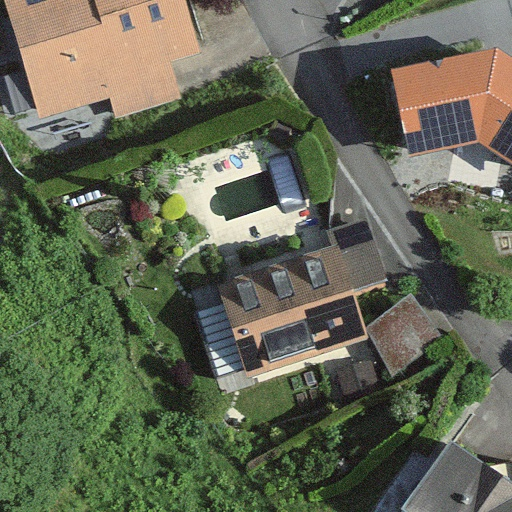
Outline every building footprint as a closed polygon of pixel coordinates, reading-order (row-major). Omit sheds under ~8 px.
[(117,115),(181,97),(170,60),(196,53),(180,0),(5,0),(40,117),(111,97),(117,115)] [(511,66),(493,55),(391,77),(408,156),(477,141),(511,162),(511,66)] [(328,232),(334,249),(348,290),(381,279),(361,220),(346,226),(328,232)] [(334,249),(216,289),(246,378),(364,338),(348,290),(334,249)] [(442,342),(409,301),(366,336),(391,383),(442,342)] [(511,511),(511,490),(449,448),(405,511),(511,511)]
